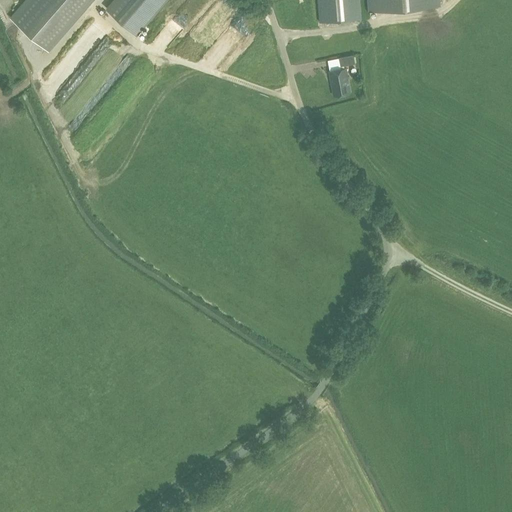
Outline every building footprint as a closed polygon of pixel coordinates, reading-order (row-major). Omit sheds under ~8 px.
[(25,0),(11,17),(48,50),(91,0),(25,0)] [(137,35),(167,0),(112,0),(106,8),(137,35)] [(318,0),(320,22),(361,18),(359,0),(318,0)] [(438,5),(437,0),(369,0),(370,10),(438,5)] [(186,12),(194,18),(201,8),(193,2),(186,12)] [(161,42),(169,48),(191,22),(182,14),(160,39),(162,41),(161,42)] [(190,42),(197,48),(220,23),(211,15),(196,32),(197,33),(190,42)] [(112,50),(98,66),(109,75),(123,59),(112,50)] [(339,58),(341,65),(355,63),(353,55),(339,58)] [(136,60),(84,124),(97,134),(140,82),(136,78),(141,72),(137,69),(141,64),(136,60)] [(329,71),(334,95),(350,92),(346,67),(329,71)] [(59,75),(55,80),(52,77),(46,83),(58,94),(68,83),(59,75)] [(77,93),(63,107),(73,118),(88,104),(77,93)]
